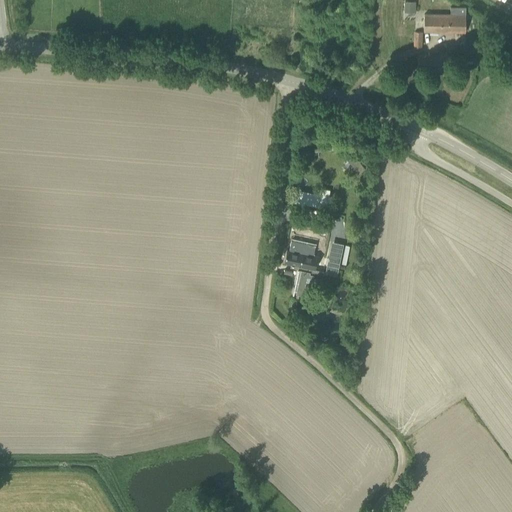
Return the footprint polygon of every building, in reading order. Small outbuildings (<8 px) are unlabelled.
[(405,1),(405,12),(416,12),(416,1),(405,1)] [(423,14),(423,31),(465,32),(465,10),(451,10),(451,15),(423,14)] [(233,41),(231,50),(252,54),(254,45),(233,41)] [(446,69),(446,67),(452,68),(453,56),(418,54),(417,68),(446,69)] [(290,194),(289,207),(324,210),(325,198),(290,194)] [(318,256),(287,249),(284,262),(299,266),(299,269),(298,268),(292,293),(294,294),(295,289),(306,291),(311,268),(315,269),(318,256)] [(340,260),(328,258),(326,270),(337,272),(340,260)]
